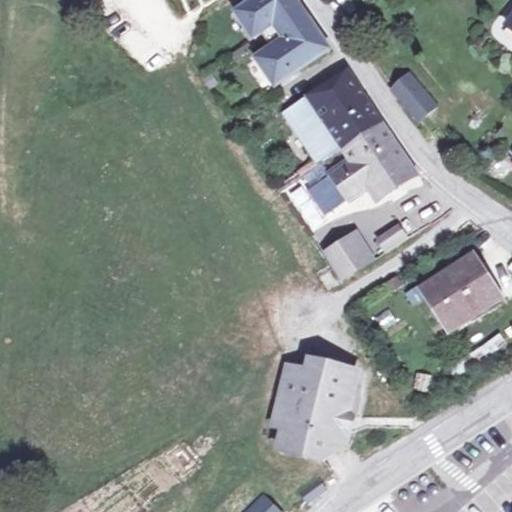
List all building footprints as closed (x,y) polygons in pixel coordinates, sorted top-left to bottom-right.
[(298,0),(251,0),(232,13),(248,35),(258,29),(264,37),(273,31),(278,38),(253,56),(272,81),(328,41),(298,0)] [(511,23),(506,19),(503,23),(511,30),(511,23)] [(342,60),(281,101),(300,125),(317,150),(340,134),(350,149),(313,178),(330,202),(372,171),(378,178),(410,157),(379,111),(342,60)] [(443,116),(407,73),(392,86),(430,128),(443,116)] [(394,213),(375,227),(382,239),(402,225),(394,213)] [(350,227),(325,243),(342,267),(366,251),(361,244),(366,241),(355,225),(350,228),(350,227)] [(470,247),(423,279),(454,320),(501,285),(470,247)] [(311,370),(290,366),(278,422),(288,424),(283,450),(323,457),(360,432),(357,426),(344,424),(346,411),(355,412),(362,371),(313,362),(311,370)] [(276,511),(263,498),(248,511),(276,511)]
